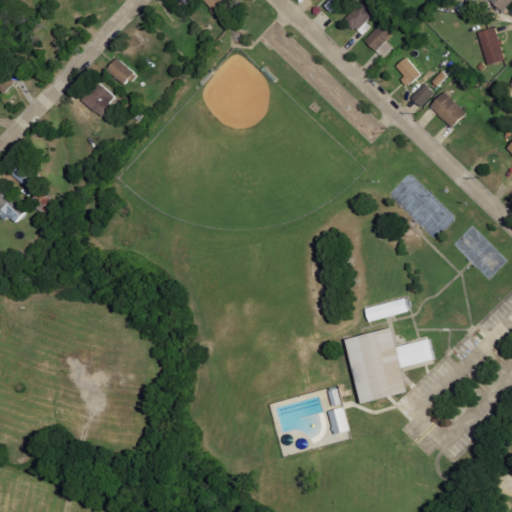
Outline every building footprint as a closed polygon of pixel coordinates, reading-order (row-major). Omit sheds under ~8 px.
[(209,0),(222,17),(239,5),(235,0),(209,0)] [(333,0),(328,6),(336,13),(348,0),(333,0)] [(511,5),(511,0),(492,0),(506,12),(511,5)] [(364,37),(374,27),(369,21),(377,14),(365,2),(347,18),(364,37)] [(397,49),(390,41),(397,34),(387,23),(368,40),(385,59),(397,49)] [(490,65),(508,62),(502,29),(483,32),(490,65)] [(411,85),(424,76),(411,58),(399,66),(411,85)] [(110,72),(128,86),(138,73),(120,59),(110,72)] [(0,87),(7,94),(19,81),(0,62),(0,87)] [(450,75),(445,71),(436,82),(442,86),(450,75)] [(86,101),(104,117),(120,99),(101,83),(86,101)] [(438,93),(428,84),(415,98),(425,107),(438,93)] [(434,109),(459,128),(471,112),(446,93),(434,109)] [(40,181),(23,169),(17,177),(34,189),(40,181)] [(0,211),(10,221),(13,217),(20,223),(32,210),(5,185),(0,190),(0,211)] [(373,321),(414,313),(412,299),(371,307),(373,321)] [(343,342),(358,403),(402,391),(397,368),(428,359),(424,339),(395,346),(389,327),(343,342)] [(346,404),(343,389),(333,391),(337,406),(346,404)] [(355,431),(349,408),(334,411),(339,435),(355,431)]
